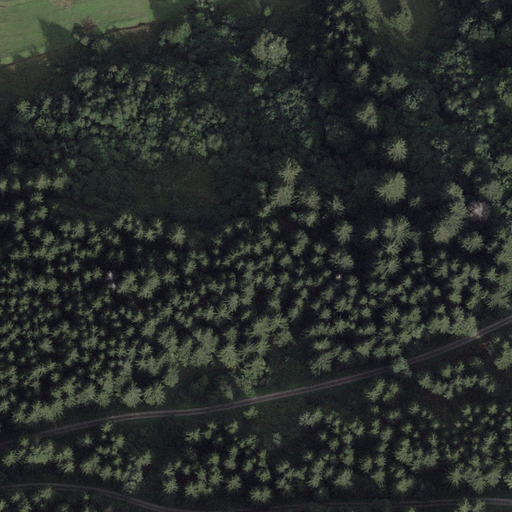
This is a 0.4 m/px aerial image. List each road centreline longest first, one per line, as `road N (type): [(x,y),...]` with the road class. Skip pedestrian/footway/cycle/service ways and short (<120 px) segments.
road 1 (track): [(511,318),(354,380),(0,447)]
road 2 (track): [(511,272),(394,246),(337,249),(270,225),(184,233),(67,203),(0,200)]
road 3 (track): [(209,511),(511,503)]
road 4 (track): [(0,490),(59,487),(179,511)]
